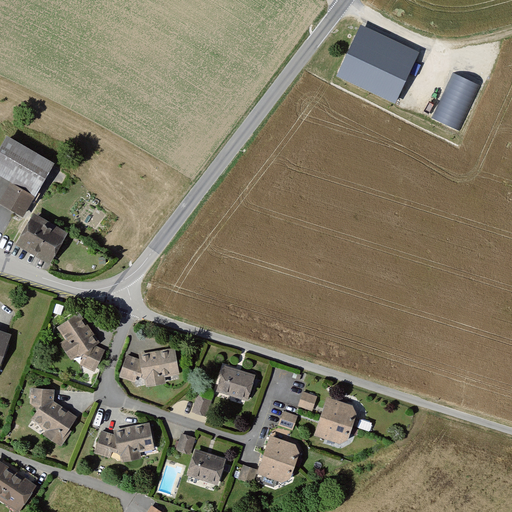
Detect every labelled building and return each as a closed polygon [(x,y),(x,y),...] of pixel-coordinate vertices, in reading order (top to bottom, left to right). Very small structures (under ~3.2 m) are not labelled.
[(421,52),(360,25),(339,72),(400,99),(421,52)] [(462,130),(482,83),(455,71),(434,118),(462,130)] [(57,160),(11,134),(0,152),(0,168),(15,177),(39,191),(57,160)] [(26,214),(39,191),(15,177),(2,200),(26,214)] [(70,231),(35,213),(19,242),(54,261),(70,231)] [(83,310),(58,325),(76,356),(86,350),(95,345),(101,341),(83,310)] [(0,366),(13,333),(0,328),(0,366)] [(106,349),(95,345),(86,350),(80,367),(96,373),(106,349)] [(179,346),(143,350),(144,359),(147,384),(183,380),(179,346)] [(147,384),(144,359),(128,354),(121,376),(147,384)] [(258,376),(226,367),(219,391),(251,401),(258,376)] [(41,406),(56,400),(56,386),(32,386),(32,401),(40,407),(41,406)] [(329,399),(303,391),(299,407),(326,414),(329,399)] [(209,414),(214,398),(198,393),(193,409),(209,414)] [(358,407),(329,399),(326,414),(320,437),(348,444),(358,407)] [(56,400),(41,406),(40,407),(30,424),(62,445),(81,416),(56,400)] [(299,417),(284,411),(279,426),(294,432),(299,417)] [(156,421),(118,428),(119,435),(122,451),(123,459),(161,452),(156,421)] [(122,451),(119,435),(105,429),(96,452),(109,457),(122,451)] [(196,437),(183,435),(180,451),(193,454),(196,437)] [(300,445),(271,437),(261,473),(289,481),(300,445)] [(229,457),(198,447),(189,473),(221,483),(229,457)] [(37,488),(0,461),(0,496),(20,511),(37,488)] [(258,469),(243,464),(238,479),(253,483),(258,469)] [(159,511),(162,509),(153,503),(146,511),(159,511)]
